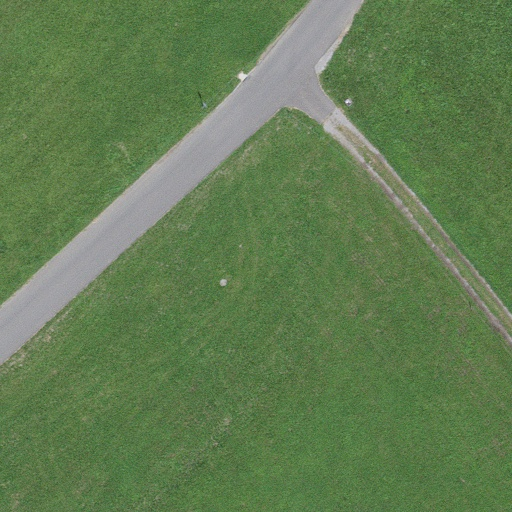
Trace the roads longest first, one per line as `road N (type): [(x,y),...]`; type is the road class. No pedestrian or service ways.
road 1 (unclassified): [(0,333),(279,77),(339,0)]
road 2 (track): [(279,77),(511,339)]
